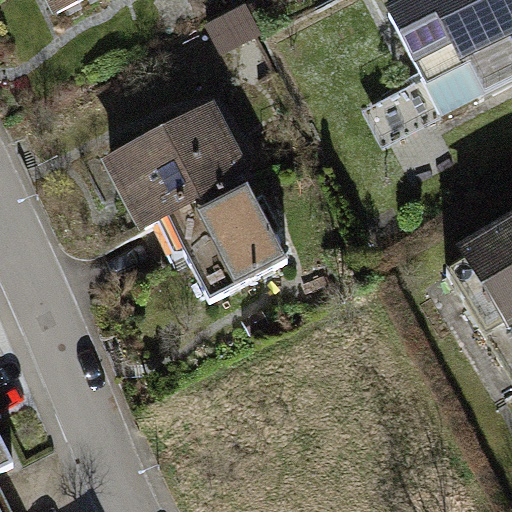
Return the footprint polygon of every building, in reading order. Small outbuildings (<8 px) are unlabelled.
[(51,0),(58,13),(83,0),(51,0)] [(511,0),(420,0),(389,16),(424,83),(364,114),(384,152),(511,85),(511,39),(511,38),(511,37),(511,0)] [(165,219),(243,179),(209,112),(109,163),(144,230),(165,219)] [(287,264),(243,179),(165,219),(209,304),(287,264)] [(508,328),(511,325),(511,227),(464,256),(468,263),(508,328)] [(511,325),(508,328),(468,263),(447,276),(511,383),(511,325)] [(0,474),(14,468),(0,440),(0,474)]
